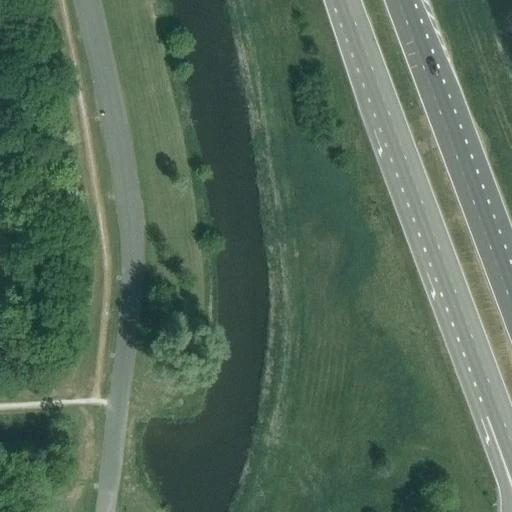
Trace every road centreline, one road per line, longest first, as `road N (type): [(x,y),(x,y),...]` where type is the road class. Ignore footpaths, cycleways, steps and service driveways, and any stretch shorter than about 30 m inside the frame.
road 1 (primary): [(346,0),(470,334)]
road 2 (primary): [(511,307),(397,0)]
road 3 (primary): [(470,334),(479,420),(508,511)]
